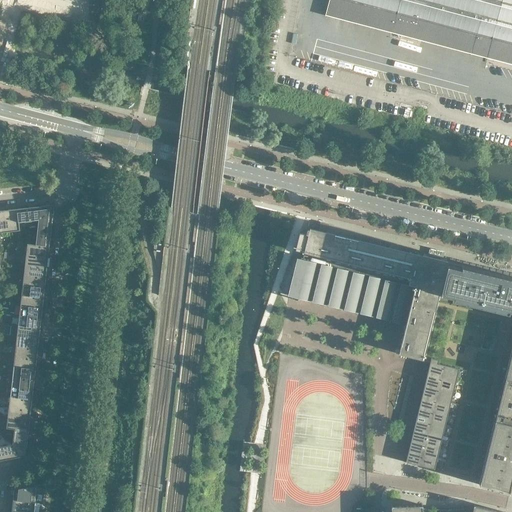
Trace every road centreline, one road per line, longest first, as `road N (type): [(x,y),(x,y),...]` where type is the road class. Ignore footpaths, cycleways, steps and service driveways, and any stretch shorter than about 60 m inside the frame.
road 1 (tertiary): [(505,236),(77,131)]
road 2 (residential): [(0,472),(34,463),(67,189)]
road 3 (residential): [(377,511),(383,484),(394,481),(511,502)]
